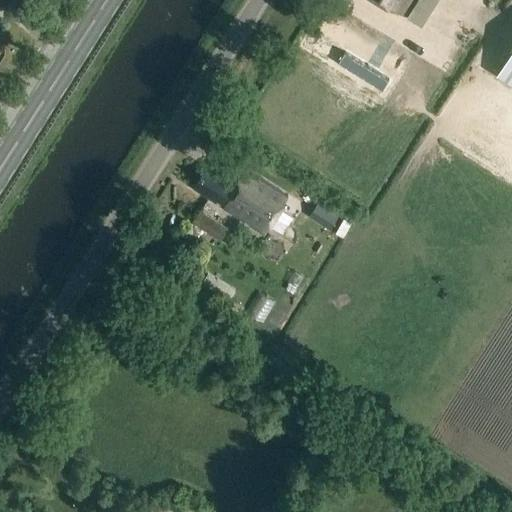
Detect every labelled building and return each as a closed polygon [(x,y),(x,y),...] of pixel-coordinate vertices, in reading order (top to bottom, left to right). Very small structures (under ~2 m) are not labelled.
[(383,0),(406,14),(414,0),(383,0)] [(511,48),(497,73),(511,82),(511,48)] [(358,139),(368,144),(376,125),(366,121),(358,139)] [(288,194),(240,164),(230,180),(208,166),(194,187),(264,232),(269,224),(282,232),(293,215),(280,206),(288,194)] [(319,202),(310,215),(331,228),(339,215),(319,202)] [(222,240),(230,228),(201,210),(193,222),(222,240)] [(232,300),(226,309),(238,316),(244,307),(232,300)]
